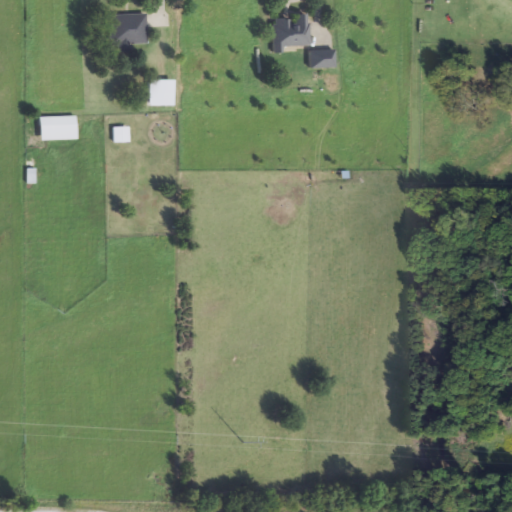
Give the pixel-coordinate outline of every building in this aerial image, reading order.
[(145,15),(145,47),(107,47),(107,15),(145,15)] [(307,17),(308,48),(271,49),(271,18),(307,17)] [(332,51),(332,68),(307,68),(307,51),(332,51)] [(172,107),(147,107),(147,80),(172,80),(172,107)] [(38,117),(74,117),(74,141),(38,141),(38,117)] [(125,143),(112,143),(112,131),(125,131),(125,143)]
